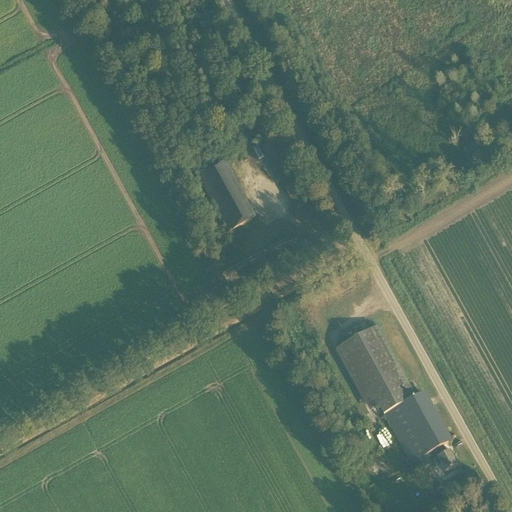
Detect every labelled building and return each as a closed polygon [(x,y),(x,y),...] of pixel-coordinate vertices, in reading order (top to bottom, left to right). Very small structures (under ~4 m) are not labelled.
[(277,141),(262,149),(268,159),(283,151),(277,141)] [(255,219),(225,163),(198,177),(228,234),(255,219)] [(294,172),(280,180),(296,210),(311,202),(294,172)] [(284,240),(224,274),(231,287),(291,252),(284,240)] [(380,406),(412,464),(412,466),(416,473),(417,474),(434,464),(433,462),(438,459),(446,473),(458,467),(450,452),(447,453),(444,447),(449,444),(421,395),(415,398),(377,328),(336,350),(369,412),(380,406)] [(412,466),(406,470),(409,474),(411,475),(416,473),(412,466)]
